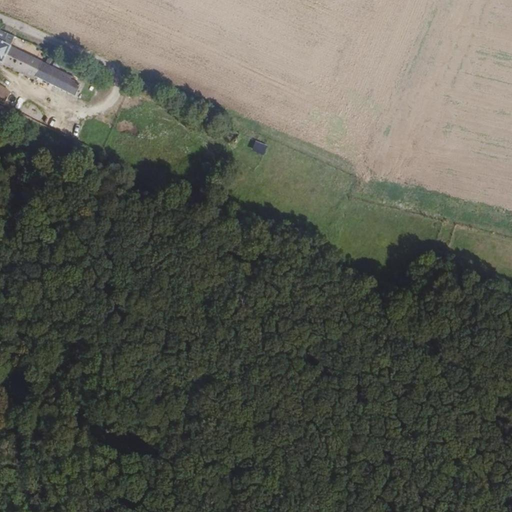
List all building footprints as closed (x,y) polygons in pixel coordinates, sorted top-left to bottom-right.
[(0,61),(4,63),(11,47),(16,37),(0,29),(0,61)] [(11,47),(4,63),(4,64),(27,74),(37,79),(38,77),(45,62),(11,47)] [(72,79),(73,75),(45,62),(38,77),(60,88),(75,95),(80,83),(72,79)] [(0,98),(0,99),(9,82),(0,77),(0,98)] [(7,106),(17,86),(9,82),(0,99),(0,107),(5,110),(7,106)]
